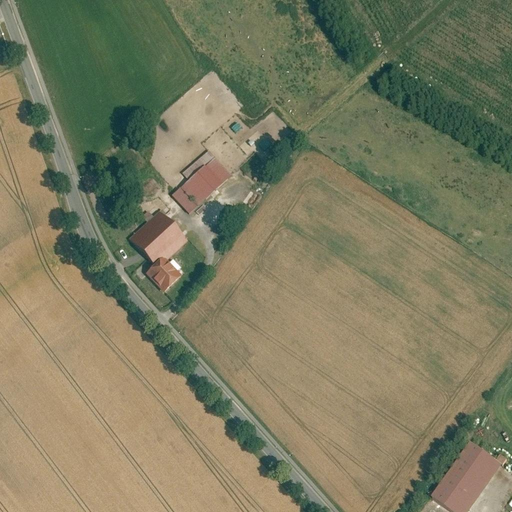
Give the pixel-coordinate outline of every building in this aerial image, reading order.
[(181,174),(188,182),(211,161),(203,153),(181,174)] [(231,176),(214,158),(211,161),(188,182),(171,197),(188,216),(231,176)] [(142,218),(148,224),(153,219),(147,213),(142,218)] [(130,241),(153,265),(144,274),(163,294),(181,277),(166,261),(185,243),(158,215),(153,219),(148,224),(137,234),(133,238),(130,241)] [(128,234),(133,238),(137,234),(132,230),(128,234)] [(467,511),(500,465),(467,443),(429,499),(448,511),(467,511)]
